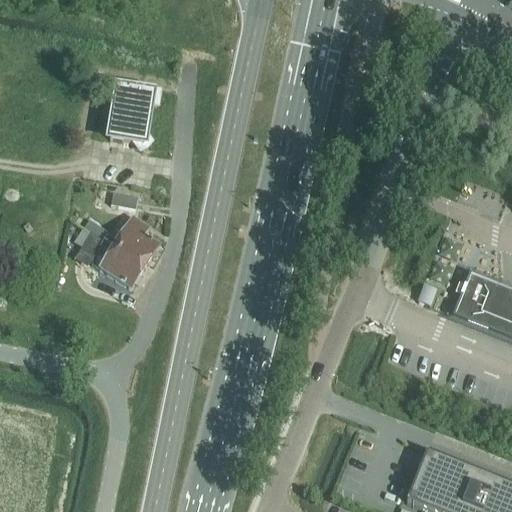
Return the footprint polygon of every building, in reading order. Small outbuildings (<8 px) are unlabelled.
[(156,109),(158,96),(135,93),(134,97),(117,94),(114,110),(108,109),(105,126),(112,127),(109,143),(135,147),(139,153),(144,149),(149,146),(145,140),(150,108),(156,109)] [(134,214),(134,213),(136,203),(112,198),(110,210),(134,214)] [(112,244),(108,249),(144,272),(158,251),(143,241),(148,233),(133,223),(117,247),(112,244)] [(88,224),(83,232),(91,237),(103,245),(108,249),(112,244),(114,241),(108,237),(88,224)] [(27,227),(23,230),(27,236),(31,232),(27,227)] [(91,237),(81,253),(93,261),(96,257),(98,254),(103,245),(91,237)] [(98,254),(96,257),(106,264),(99,274),(130,294),(144,272),(108,249),(103,245),(98,254)] [(511,345),(511,294),(494,287),(469,277),(452,321),(452,322),(477,331),(511,345)] [(417,511),(511,511),(511,491),(426,457),(406,508),(417,511)]
